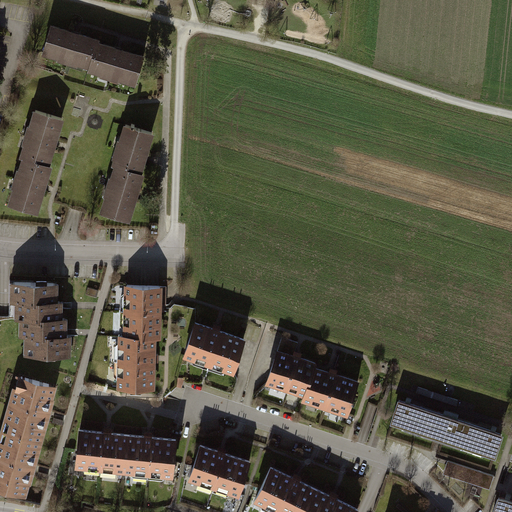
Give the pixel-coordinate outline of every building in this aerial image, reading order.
[(102,39),(53,24),(43,55),(59,60),(59,61),(79,67),(79,66),(90,69),(89,72),(102,76),(101,77),(121,83),(122,81),(138,86),(147,56),(101,42),(102,39)] [(66,120),(36,111),(32,127),(29,126),(23,145),(25,146),(21,158),(23,159),(20,170),(18,170),(11,190),(13,191),(8,206),(40,216),(55,166),(52,165),(66,120)] [(157,134),(126,124),(121,140),(119,139),(113,160),(115,161),(114,166),(116,167),(113,178),(110,178),(104,198),(106,198),(101,214),(132,223),(148,174),(145,173),(157,134)] [(161,282),(122,281),(121,332),(116,332),(115,387),(154,388),(155,336),(160,336),(160,303),(166,303),(167,285),(161,285),(161,282)] [(61,284),(11,283),(11,304),(16,305),(16,321),(21,321),(20,338),(25,338),(25,357),(73,358),(73,336),(69,336),(69,319),(64,319),(65,302),(60,302),(61,284)] [(244,334),(193,317),(181,354),(232,371),(244,334)] [(279,347),(276,346),(264,382),(301,394),(307,377),(309,378),(314,363),(316,358),(295,351),(298,342),(282,337),(279,347)] [(347,415),(359,378),(314,363),(309,378),(307,377),(301,394),(299,399),(347,415)] [(59,387),(21,376),(18,388),(14,387),(0,436),(0,491),(28,499),(31,486),(33,486),(57,400),(55,399),(59,387)] [(446,394),(444,398),(458,404),(459,400),(446,394)] [(503,431),(397,395),(389,420),(495,455),(503,431)] [(175,434),(76,425),(72,465),(171,475),(175,434)] [(250,457),(198,440),(186,477),(237,494),(250,457)] [(494,474),(448,459),(443,473),(490,488),(494,474)] [(280,511),(355,511),(359,505),(269,462),(252,498),(280,511)] [(511,511),(511,497),(497,493),(490,511),(511,511)]
